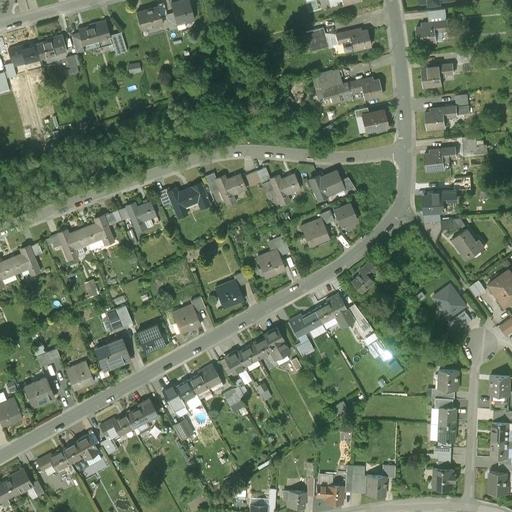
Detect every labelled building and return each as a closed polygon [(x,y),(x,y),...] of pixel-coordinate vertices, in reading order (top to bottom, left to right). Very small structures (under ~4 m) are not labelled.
[(194,20),(188,0),(184,0),(170,4),(173,13),(176,25),(194,20)] [(161,17),(158,7),(136,13),(141,31),(160,25),(157,18),(161,17)] [(426,12),(427,23),(448,21),(446,10),(426,12)] [(177,28),(176,25),(173,13),(165,15),(169,30),(177,28)] [(90,28),(78,31),(79,34),(82,46),(83,46),(97,41),(99,48),(111,45),(109,38),(109,36),(104,21),(89,25),(90,28)] [(418,44),(437,42),(435,29),(440,29),(441,31),(449,30),(448,21),(427,23),(428,26),(417,27),(418,44)] [(323,29),(305,34),(311,53),(329,47),(323,29)] [(338,43),(342,43),(344,53),(371,46),(368,30),(357,33),(356,30),(336,35),(338,43)] [(109,38),(111,45),(114,55),(126,52),(121,33),(109,36),(109,38)] [(84,52),(82,46),(79,34),(71,37),(76,54),(84,52)] [(67,53),(62,35),(46,40),(47,42),(36,45),(40,59),(40,60),(67,53)] [(40,59),(36,45),(21,50),(20,47),(8,50),(11,61),(23,58),(24,64),(40,59)] [(469,51),(457,52),(458,64),(471,63),(469,51)] [(77,69),(74,56),(66,58),(70,71),(77,69)] [(4,66),(8,79),(16,77),(12,63),(4,66)] [(433,67),(433,69),(422,71),(424,87),(442,85),(441,78),(446,77),(446,74),(454,74),(453,64),(433,67)] [(317,75),(322,90),(337,86),(341,85),(337,69),(317,75)] [(0,86),(8,84),(7,79),(6,80),(4,73),(0,73),(0,86)] [(357,89),(362,88),(365,100),(383,96),(379,80),(368,82),(367,79),(348,84),(350,93),(358,91),(357,89)] [(341,85),(337,86),(340,95),(350,93),(348,84),(341,85)] [(324,99),(340,95),(337,86),(322,90),(324,99)] [(467,96),(455,98),(456,107),(468,105),(467,96)] [(469,114),(468,105),(456,107),(457,115),(469,114)] [(444,115),(448,115),(448,117),(457,116),(457,115),(456,107),(436,109),(436,112),(425,113),(427,129),(446,127),(444,115)] [(362,116),(368,114),(367,109),(354,112),(356,118),(362,116)] [(366,134),(387,129),(384,111),(368,114),(362,116),(366,134)] [(475,139),(459,140),(461,158),(486,156),(486,147),(475,148),(475,139)] [(455,148),(435,150),(435,153),(424,154),(426,171),(444,169),(443,156),(447,156),(448,158),(456,157),(455,148)] [(265,194),(274,191),(270,181),(271,180),(265,168),(256,172),(265,194)] [(319,177),(310,181),(318,201),(327,197),(327,196),(343,189),(340,181),(336,172),(319,179),(319,177)] [(211,194),(220,191),(215,180),(216,179),(214,174),(204,178),(211,194)] [(216,179),(215,180),(220,191),(227,207),(235,203),(232,195),(245,189),(240,176),(226,181),(224,176),(224,177),(216,180),(216,179)] [(271,180),(270,181),(274,191),(280,207),(289,203),(286,195),(300,190),(294,176),(280,181),(279,177),(271,180)] [(348,178),(340,181),(343,189),(344,192),(355,188),(348,178)] [(177,189),(168,193),(172,203),(179,219),(187,216),(184,207),(198,202),(192,188),(179,194),(177,189)] [(425,214),(442,212),(442,200),(447,200),(447,202),(456,201),(455,192),(434,193),(435,196),(423,197),(425,214)] [(163,207),(172,203),(168,193),(159,197),(163,207)] [(135,204),(126,207),(126,208),(130,217),(137,234),(146,230),(142,222),(150,219),(156,216),(151,203),(137,208),(135,204)] [(349,204),(334,210),(341,228),(357,222),(349,204)] [(122,221),(130,217),(126,208),(118,211),(122,221)] [(321,219),(324,226),(334,221),(330,211),(319,215),(321,219)] [(103,217),(107,227),(117,223),(113,213),(103,217)] [(97,224),(82,230),(88,244),(102,238),(106,246),(114,243),(107,227),(103,217),(103,216),(95,220),(97,224)] [(142,222),(146,230),(154,227),(150,219),(142,222)] [(321,219),(300,227),(305,237),(307,237),(310,246),(308,246),(309,248),(329,239),(329,238),(328,238),(325,230),(326,230),(324,226),(321,219)] [(442,230),(463,229),(465,226),(460,219),(441,221),(442,230)] [(466,229),(452,240),(467,261),(484,248),(478,240),(476,242),(466,229)] [(58,235),(62,245),(69,261),(78,257),(74,249),(88,244),(82,230),(69,236),(67,231),(58,235)] [(132,231),(127,233),(132,247),(138,245),(132,231)] [(53,248),(62,245),(58,235),(50,239),(53,248)] [(273,240),(277,250),(279,257),(290,252),(283,236),(273,240)] [(29,248),(33,257),(42,253),(38,244),(29,248)] [(22,255),(9,261),(14,274),(28,269),(32,277),(40,273),(33,257),(29,248),(29,247),(20,250),(22,255)] [(277,250),(257,259),(261,268),(262,268),(267,277),(284,270),(281,261),(279,257),(277,250)] [(370,260),(361,269),(369,277),(378,269),(370,260)] [(0,290),(4,288),(0,280),(14,274),(9,261),(0,264),(0,290)] [(362,271),(351,282),(361,293),(373,282),(369,277),(361,269),(362,271)] [(511,275),(508,270),(488,285),(504,308),(511,302),(511,275)] [(233,277),(235,280),(237,287),(248,282),(244,272),(233,277)] [(92,297),(101,293),(96,279),(86,283),(92,297)] [(387,288),(397,299),(407,289),(398,279),(387,288)] [(235,280),(214,289),(219,299),(220,298),(225,308),(242,300),(239,292),(237,287),(235,280)] [(469,288),(476,298),(485,291),(478,281),(469,288)] [(456,292),(450,285),(433,298),(440,307),(443,305),(451,316),(465,306),(460,298),(458,298),(456,294),(456,292)] [(347,310),(338,294),(326,300),(327,303),(315,310),(322,324),(336,316),(342,327),(353,320),(347,310)] [(191,305),(194,312),(204,307),(199,297),(189,302),(191,305)] [(348,308),(359,328),(367,322),(354,304),(348,308)] [(191,305),(171,314),(175,324),(177,323),(181,332),(179,333),(179,334),(199,325),(194,312),(191,305)] [(115,310),(118,316),(122,326),(131,323),(125,306),(115,310)] [(300,315),(289,321),(298,337),(322,324),(315,310),(301,318),(300,315)] [(471,321),(464,311),(455,318),(462,328),(471,321)] [(118,316),(107,321),(111,331),(122,326),(118,316)] [(511,316),(499,326),(507,336),(511,331),(511,316)] [(157,325),(137,334),(141,345),(142,345),(146,353),(163,346),(159,336),(161,335),(157,325)] [(283,341),(276,328),(263,335),(264,338),(251,345),(258,358),(259,359),(270,352),(274,360),(288,352),(283,342),(283,341)] [(385,361),(393,356),(378,331),(365,338),(376,357),(380,354),(385,361)] [(121,340),(94,350),(99,360),(101,359),(105,368),(103,368),(104,370),(129,359),(121,340)] [(313,350),(308,341),(296,347),(301,357),(313,350)] [(251,345),(238,353),(245,366),(258,358),(251,345)] [(57,349),(46,353),(51,363),(61,359),(57,349)] [(236,350),(224,357),(234,375),(246,368),(245,366),(238,353),(236,350)] [(41,367),(51,363),(46,353),(36,357),(41,367)] [(301,368),(295,357),(289,361),(295,371),(301,368)] [(86,362),(65,370),(70,381),(74,390),(92,382),(88,372),(89,372),(86,362)] [(201,370),(205,377),(211,373),(213,376),(217,374),(212,364),(201,370)] [(205,377),(201,370),(200,371),(201,373),(188,380),(196,393),(209,386),(205,377)] [(455,391),(458,391),(459,371),(439,370),(438,390),(455,391)] [(491,395),(509,396),(510,377),(490,376),(489,395),(491,395)] [(45,379),(25,387),(29,396),(34,406),(51,399),(48,390),(49,389),(45,379)] [(248,393),(240,379),(233,383),(241,396),(248,393)] [(174,385),(173,386),(182,401),(183,401),(196,393),(188,380),(176,387),(174,385)] [(266,382),(258,385),(262,393),(270,389),(266,382)] [(183,401),(182,401),(173,386),(162,392),(173,411),(185,405),(183,401)] [(240,400),(233,387),(222,394),(229,407),(240,400)] [(454,400),(455,391),(438,390),(432,390),(431,398),(454,399),(454,400)] [(494,410),(508,411),(509,396),(491,395),(490,410),(494,410)] [(14,398),(0,404),(0,420),(2,426),(20,419),(16,409),(18,408),(14,398)] [(453,409),(454,399),(435,398),(435,409),(440,409),(440,408),(453,409)] [(148,399),(138,405),(142,412),(148,409),(150,411),(154,409),(148,399)] [(142,412),(138,405),(137,405),(138,408),(125,415),(133,428),(146,420),(142,412)] [(456,425),(457,409),(453,409),(440,408),(440,409),(439,424),(456,425)] [(511,411),(508,411),(494,410),(493,422),(511,423),(511,411)] [(111,420),(110,420),(114,428),(108,431),(110,433),(109,434),(113,441),(121,437),(120,435),(133,428),(125,415),(112,422),(111,420)] [(114,428),(110,420),(99,426),(105,436),(109,434),(110,433),(108,431),(114,428)] [(185,420),(173,426),(181,440),(192,434),(185,420)] [(194,425),(201,441),(211,437),(205,421),(194,425)] [(354,437),(354,421),(343,421),(342,437),(354,437)] [(492,439),(508,440),(510,440),(511,423),(493,422),(492,422),(492,439)] [(455,442),(456,425),(439,424),(438,441),(451,442),(455,442)] [(88,435),(62,450),(69,463),(70,463),(83,456),(85,459),(98,452),(88,435)] [(507,457),(508,440),(492,439),(491,457),(499,458),(507,458),(507,457)] [(100,444),(106,455),(116,450),(111,442),(109,443),(107,440),(100,444)] [(49,455),(37,461),(42,471),(53,465),(56,470),(69,463),(62,450),(50,457),(49,455)] [(31,484),(23,469),(9,477),(10,479),(0,484),(0,486),(6,498),(20,490),(21,493),(32,487),(30,484),(31,484)] [(452,490),(453,481),(456,482),(457,474),(453,474),(453,470),(434,469),(433,489),(452,490)] [(506,493),(507,472),(490,471),(489,493),(506,493)] [(358,493),(359,493),(360,475),(360,474),(352,473),(352,474),(351,491),(358,491),(358,493)] [(45,475),(39,478),(43,486),(50,483),(45,475)] [(385,476),(360,475),(359,493),(365,493),(365,495),(384,496),(385,476)] [(30,484),(32,487),(37,497),(44,493),(37,480),(31,484),(30,484)] [(342,486),(317,485),(317,496),(326,497),(326,501),(342,502),(342,486)] [(0,501),(4,507),(10,504),(6,498),(0,486),(0,501)] [(305,491),(288,490),(287,506),(304,507),(305,491)] [(274,511),(275,493),(269,493),(267,511),(274,511)]
